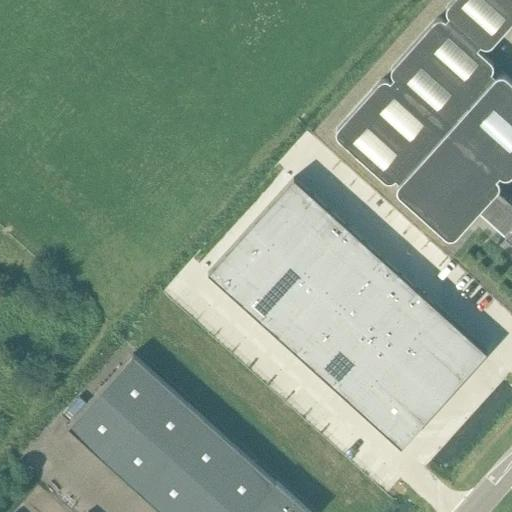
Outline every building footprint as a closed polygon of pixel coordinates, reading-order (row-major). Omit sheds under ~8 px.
[(336,129),(336,132),(336,135),(338,138),(384,179),(386,180),(390,181),(393,180),(395,178),(399,181),(397,185),(397,188),(397,191),(399,193),(445,234),(447,235),(448,235),(451,235),(452,235),(454,234),(457,233),(477,210),(511,240),(511,204),(496,189),(498,187),(499,185),(499,181),(498,178),(496,176),(500,173),(502,174),(506,174),(509,174),(511,172),(511,171),(511,79),(506,74),(504,73),(502,72),(499,72),(496,73),(495,74),(492,71),(493,68),(493,65),(492,62),(491,60),(477,48),(480,45),(483,46),(486,47),(489,46),(491,45),(511,22),(511,0),(451,0),(447,5),(446,7),(446,10),(447,13),(448,16),(445,19),(443,17),(439,17),(436,18),(434,19),(392,66),(391,69),(391,72),(392,74),(393,77),(390,80),(387,78),(384,78),(381,79),(379,80),(337,126),(336,129)] [(293,177),(250,225),(268,241),(311,194),(293,177)] [(311,194),(268,241),(286,257),(329,209),(311,194)] [(329,209),(286,257),(304,273),(346,225),(329,209)] [(250,225),(208,272),(225,288),(268,241),(250,225)] [(346,225),(304,273),(321,289),(364,241),(346,225)] [(268,241),(225,288),(243,304),(286,257),(268,241)] [(364,241),(321,289),(339,305),(383,258),(364,241)] [(286,257),(243,304),(261,320),(304,273),(286,257)] [(383,258),(339,305),(358,321),(400,273),(383,258)] [(304,273),(261,320),(279,336),(321,289),(304,273)] [(400,273),(358,321),(375,337),(418,289),(400,273)] [(321,289),(279,336),(297,352),(339,305),(321,289)] [(418,289),(375,337),(393,353),(415,329),(436,305),(418,289)] [(339,305),(297,352),(316,369),(358,321),(339,305)] [(436,305),(415,329),(466,374),(487,351),(436,305)] [(358,321),(316,369),(333,384),(375,337),(358,321)] [(415,329),(393,353),(444,399),(466,374),(415,329)] [(375,337),(333,384),(351,400),(372,376),(393,353),(375,337)] [(275,480),(132,353),(67,426),(163,511),(312,511),(275,479),(275,480)] [(393,353),(372,376),(422,423),(444,399),(393,353)] [(372,376),(351,400),(402,446),(422,423),(372,376)]
